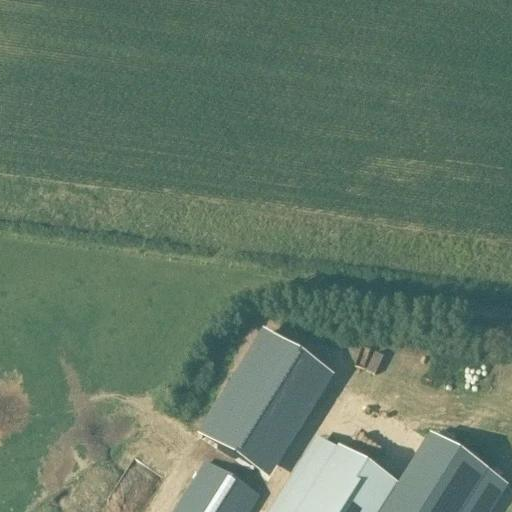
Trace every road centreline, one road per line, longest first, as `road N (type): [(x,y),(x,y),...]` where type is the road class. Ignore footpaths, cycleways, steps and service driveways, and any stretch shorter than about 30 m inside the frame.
road 1 (track): [(0,250),(511,318)]
road 2 (track): [(264,285),(192,322),(0,478)]
